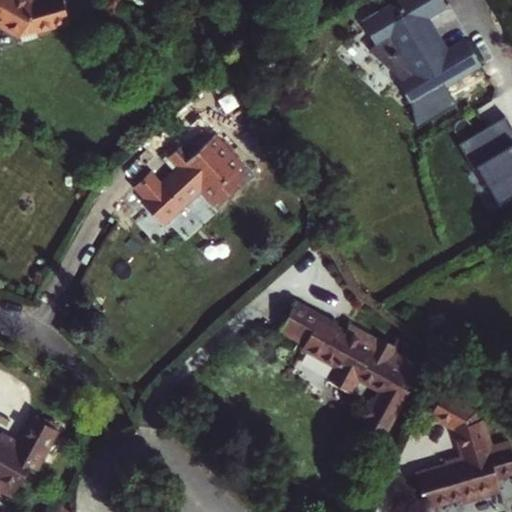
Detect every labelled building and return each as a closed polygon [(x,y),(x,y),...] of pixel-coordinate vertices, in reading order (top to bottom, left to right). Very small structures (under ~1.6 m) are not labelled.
[(0,0),(48,27),(65,23),(59,0),(37,0),(32,1),(29,0),(0,0)] [(0,0),(0,25),(18,35),(48,27),(0,0)] [(441,0),(440,0),(385,0),(358,16),(372,40),(385,33),(405,67),(393,74),(406,97),(475,57),(462,34),(441,46),(422,11),(441,0)] [(511,94),(508,88),(461,114),(475,139),(468,144),(493,187),(511,175),(511,94)] [(151,170),(133,186),(143,198),(141,200),(163,225),(200,191),(213,204),(243,177),(236,169),(243,163),(215,133),(204,143),(201,139),(189,150),(177,137),(163,150),(177,166),(160,181),(151,170)] [(329,379),(351,392),(361,376),(389,392),(384,399),(395,405),(418,366),(394,352),(397,347),(377,335),(375,338),(363,331),(359,339),(344,331),(333,325),(334,323),(296,301),(280,329),(304,343),(300,349),(335,368),(329,379)] [(359,339),(363,331),(349,323),(344,331),(359,339)] [(476,410),(444,391),(429,415),(453,429),(460,456),(444,460),(446,467),(416,475),(424,505),(460,495),(461,501),(499,489),(496,478),(511,474),(511,449),(510,442),(491,447),(483,419),(479,420),(461,425),(459,418),(476,410)] [(461,425),(479,420),(476,410),(459,418),(461,425)] [(18,442),(11,438),(9,442),(0,437),(0,490),(12,497),(30,465),(37,470),(59,430),(33,415),(18,442)] [(0,437),(9,442),(11,438),(1,432),(0,433),(0,437)]
